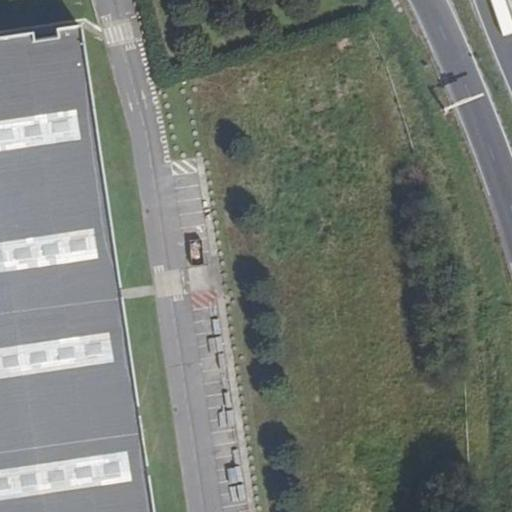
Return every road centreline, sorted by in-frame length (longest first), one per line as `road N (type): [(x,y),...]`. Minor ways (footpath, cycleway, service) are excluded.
road 1 (unclassified): [(204,511),(148,147),(109,0)]
road 2 (secondary): [(427,0),(511,213)]
